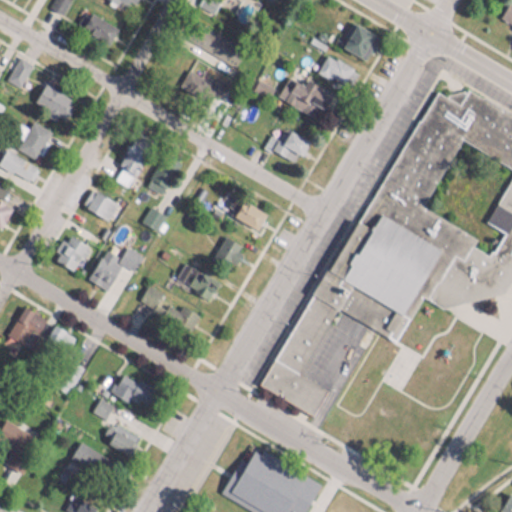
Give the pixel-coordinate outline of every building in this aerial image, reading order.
[(369,29),(350,18),(337,41),(356,51),(369,29)] [(27,58),(17,52),(8,68),(19,74),(27,58)] [(283,84),(315,106),(327,89),(302,72),(298,79),(290,74),(283,84)] [(436,88),(427,104),(463,125),(480,95),(451,78),(443,92),(436,88)] [(55,93),(47,79),(31,88),(40,102),(55,93)] [(48,126),(31,115),(15,140),(32,151),(48,126)] [(269,131),(263,142),(290,157),(303,135),(282,123),(275,135),(269,131)] [(404,152),(436,158),(439,144),(415,139),(418,126),(402,123),(396,153),(404,154),(404,152)] [(35,161),(1,144),(0,144),(0,162),(28,176),(35,161)] [(511,162),(511,163),(506,160),(488,200),(502,207),(498,215),(511,221),(511,162)] [(111,198),(89,184),(79,200),(102,214),(111,198)] [(262,208),(237,194),(228,210),(252,224),(262,208)] [(0,217),(9,202),(0,196),(0,217)] [(83,251),(71,229),(48,241),(60,263),(83,251)] [(210,247),(227,259),(239,242),(223,230),(210,247)] [(137,248),(122,242),(118,251),(98,243),(84,275),(103,283),(115,257),(130,264),(137,248)] [(150,301),(157,287),(143,280),(136,295),(150,301)] [(158,312),(190,321),(194,307),(163,298),(158,312)] [(24,342),(40,311),(19,301),(3,331),(24,342)] [(135,399),(144,381),(118,368),(109,386),(135,399)] [(501,511),(511,511),(511,488),(505,485),(493,508),(501,511)]
